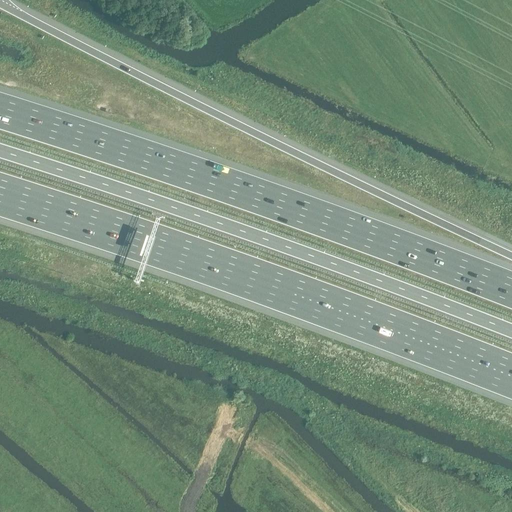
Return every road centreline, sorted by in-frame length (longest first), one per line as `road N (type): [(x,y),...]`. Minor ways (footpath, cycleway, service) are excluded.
road 1 (motorway): [(511,256),(1,4)]
road 2 (motorway): [(0,193),(511,376)]
road 3 (motorway): [(511,292),(0,112)]
road 4 (motorway): [(0,151),(511,331)]
